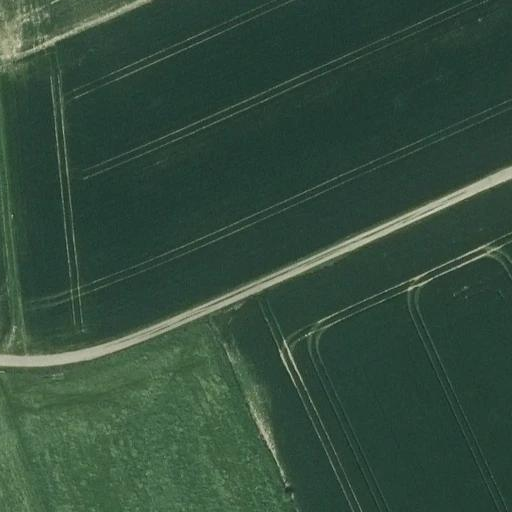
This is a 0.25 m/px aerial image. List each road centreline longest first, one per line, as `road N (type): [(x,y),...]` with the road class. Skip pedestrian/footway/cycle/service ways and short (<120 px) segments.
road 1 (track): [(0,360),(46,361),(136,338),(511,172)]
road 2 (track): [(21,362),(0,124)]
